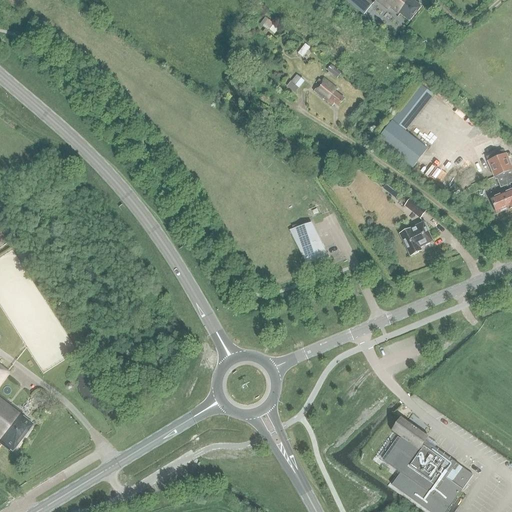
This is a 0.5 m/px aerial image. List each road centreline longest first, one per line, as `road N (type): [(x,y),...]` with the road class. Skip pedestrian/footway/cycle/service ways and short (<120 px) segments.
road 1 (primary): [(221,342),(135,205),(0,74)]
road 2 (tertiary): [(270,369),(511,269)]
road 3 (track): [(367,38),(418,64),(511,134)]
road 4 (unclassified): [(115,463),(104,450),(6,511)]
